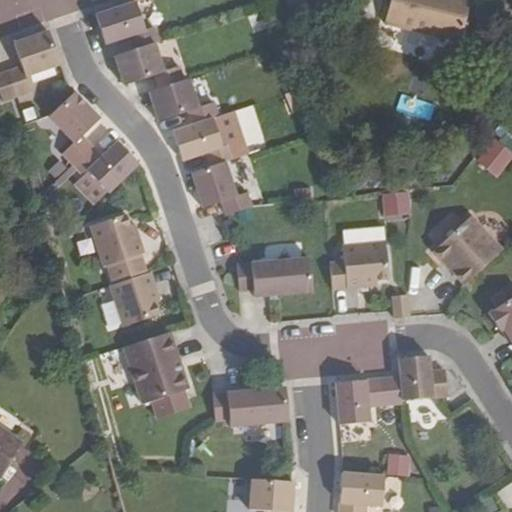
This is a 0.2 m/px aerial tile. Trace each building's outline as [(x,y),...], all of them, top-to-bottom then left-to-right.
[(470,0),(389,0),(385,23),(461,41),(470,0)] [(128,37),(133,52),(154,44),(158,43),(153,29),(144,32),(134,3),(125,6),(95,16),(105,45),(128,37)] [(20,68),(7,73),(15,97),(30,93),(25,78),(59,66),(47,32),(12,44),(20,68)] [(158,90),(184,82),(179,68),(163,74),(153,44),(133,52),(114,57),(124,87),(154,77),(158,90)] [(15,97),(7,73),(0,75),(0,96),(2,102),(15,97)] [(158,90),(148,94),(158,123),(188,113),(193,127),(212,121),(218,119),(214,105),(198,110),(188,81),(184,82),(158,90)] [(62,156),(72,166),(91,148),(81,138),(99,121),(73,93),(47,119),(73,145),(62,156)] [(193,127),(172,134),(182,163),(205,155),(210,169),(226,164),(236,161),(231,147),(222,150),(212,121),(193,127)] [(511,153),(493,140),(475,164),(497,180),(511,160),(511,153)] [(101,158),(91,148),(72,166),(83,177),(87,173),(108,195),(138,166),(117,144),(101,158)] [(210,169),(191,175),(202,210),(222,204),(226,217),(252,209),(247,196),(238,199),(226,164),(210,169)] [(409,192),(381,194),(383,218),(410,217),(409,192)] [(105,267),(108,266),(143,255),(146,254),(136,224),(131,226),(128,215),(92,226),(105,267)] [(470,217),(433,252),(463,286),(501,251),(470,217)] [(345,262),(331,264),(333,291),(377,287),(377,281),(389,280),(386,243),(343,247),(345,262)] [(108,266),(114,285),(149,274),(143,255),(108,266)] [(313,293),(311,260),(238,265),(240,292),(255,291),(256,298),(313,293)] [(149,274),(114,285),(112,286),(125,327),(160,316),(156,303),(161,302),(152,273),(149,274)] [(408,297),(393,298),(395,320),(410,319),(408,297)] [(511,298),(488,314),(499,332),(503,330),(511,344),(511,298)] [(171,333),(125,347),(142,403),(188,389),(171,333)] [(429,357),(398,360),(402,402),(447,397),(445,372),(430,373),(429,357)] [(380,380),(336,384),(339,425),(370,423),(369,408),(383,407),(380,380)] [(286,388),(214,395),(216,421),(230,420),(231,426),(289,421),(286,388)] [(343,427),(343,440),(365,440),(365,427),(343,427)] [(0,474),(21,445),(0,429),(0,474)] [(387,476),(409,477),(410,455),(388,454),(387,476)] [(383,476),(342,474),(339,511),(365,511),(366,506),(381,507),(383,476)] [(291,511),(293,483),(251,480),(249,509),(265,511),(264,511),(291,511)] [(229,491),(229,511),(247,511),(247,491),(229,491)]
